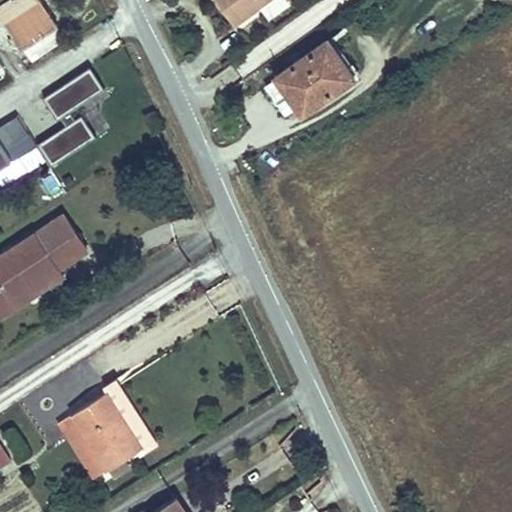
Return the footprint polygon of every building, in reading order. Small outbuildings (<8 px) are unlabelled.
[(62,19),(52,3),(48,6),(45,1),(45,0),(0,0),(31,46),(38,41),(42,48),(65,33),(58,22),(62,19)] [(214,0),(231,22),(256,4),(261,0),(214,0)] [(356,78),(328,40),(276,77),(303,114),(356,78)] [(72,105),(107,82),(93,60),(44,92),(59,114),(63,112),(68,119),(39,138),(53,161),(98,131),(83,108),(77,112),(72,105)] [(47,153),(32,130),(16,140),(30,163),(47,153)] [(0,163),(14,155),(0,133),(0,163)] [(51,198),(65,192),(54,170),(41,176),(51,198)] [(61,212),(50,220),(70,252),(82,245),(61,212)] [(0,251),(0,295),(27,278),(34,287),(62,269),(57,261),(70,252),(50,220),(0,251)] [(27,278),(0,295),(0,308),(34,287),(27,278)] [(104,389),(70,412),(105,466),(139,444),(104,389)] [(15,422),(0,431),(0,434),(17,463),(33,453),(15,422)] [(0,465),(10,462),(0,434),(0,465)] [(189,511),(177,493),(149,511),(189,511)]
